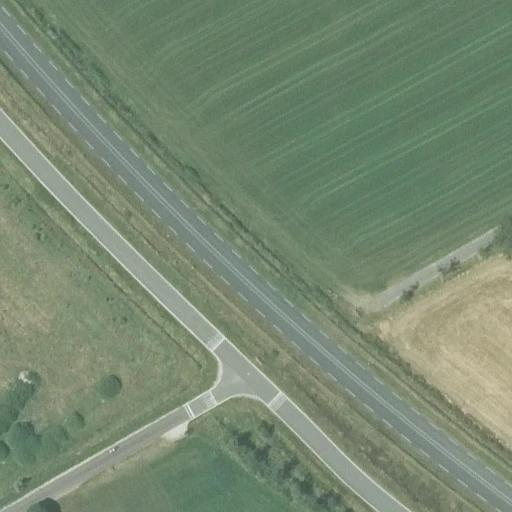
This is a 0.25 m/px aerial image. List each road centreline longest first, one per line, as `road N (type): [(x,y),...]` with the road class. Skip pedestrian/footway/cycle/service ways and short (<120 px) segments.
road 1 (primary): [(511,498),(445,452),(203,242),(0,23)]
road 2 (unclassified): [(0,127),(249,376)]
road 3 (unclassified): [(23,511),(249,376)]
road 4 (unclassified): [(249,376),(393,511)]
road 5 (unclassified): [(406,283),(511,222)]
